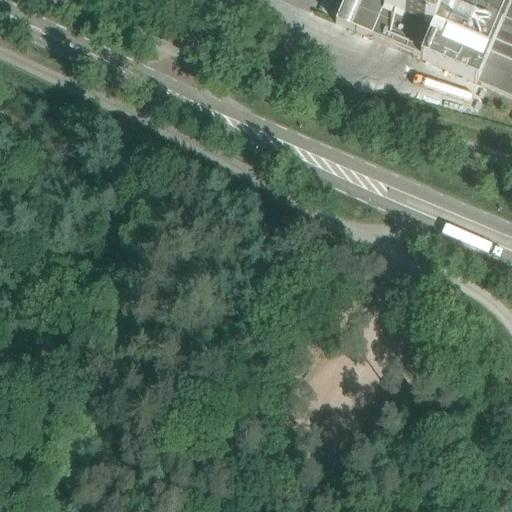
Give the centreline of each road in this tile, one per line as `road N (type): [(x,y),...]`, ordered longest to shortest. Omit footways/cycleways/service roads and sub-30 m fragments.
road 1 (unclassified): [(511,162),(275,87),(57,0)]
road 2 (unclassified): [(0,51),(236,164),(357,234)]
road 3 (primary): [(338,171),(0,11)]
road 4 (track): [(0,491),(142,157)]
road 5 (primary): [(511,230),(397,183),(338,171)]
road 6 (unclassified): [(357,234),(482,294),(511,321)]
road 7 (track): [(404,256),(344,418)]
road 8 (primary): [(338,171),(443,228)]
